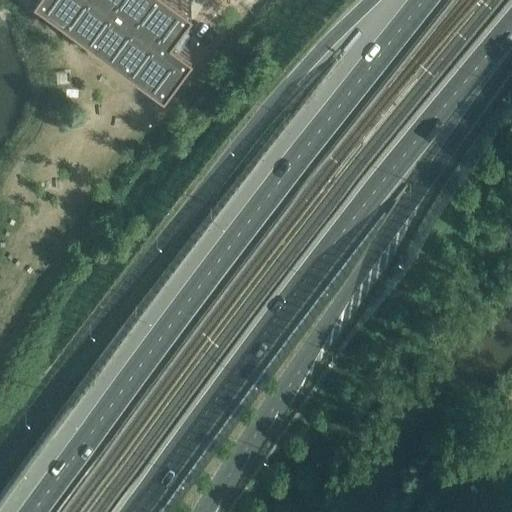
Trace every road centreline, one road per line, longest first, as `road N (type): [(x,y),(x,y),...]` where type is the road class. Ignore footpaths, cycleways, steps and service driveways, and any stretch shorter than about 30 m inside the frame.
road 1 (primary): [(425,0),(31,511)]
road 2 (primary): [(132,511),(290,301),(511,32)]
road 3 (primary): [(370,0),(306,65),(0,461)]
road 4 (primary): [(208,511),(511,73)]
